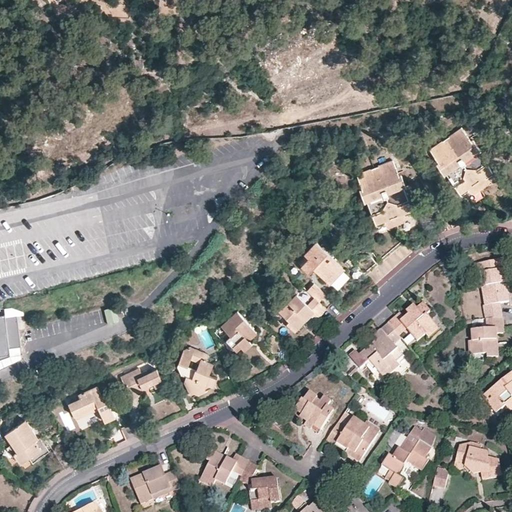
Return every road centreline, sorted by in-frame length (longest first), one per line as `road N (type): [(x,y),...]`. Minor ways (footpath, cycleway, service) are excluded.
road 1 (residential): [(511,239),(452,248),(305,371),(215,420)]
road 2 (residential): [(215,420),(66,491),(49,511)]
road 3 (residential): [(215,420),(346,493),(361,511)]
